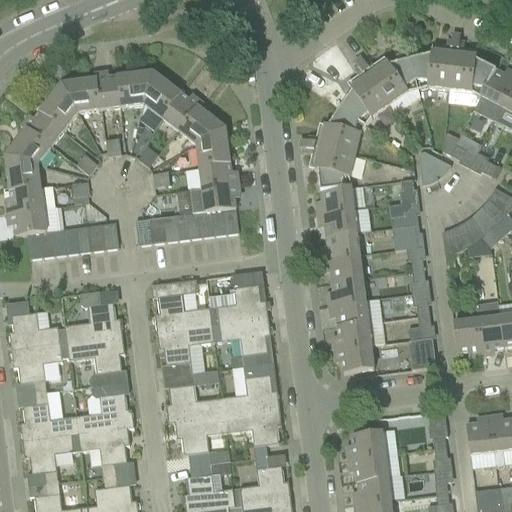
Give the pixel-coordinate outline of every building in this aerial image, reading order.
[(450,95),(456,38),(452,38),(451,44),(446,44),(445,57),(431,56),(431,59),(410,64),(417,91),(450,95)] [(480,101),(494,74),(476,64),(476,61),(462,59),(464,46),(459,45),(460,38),(456,38),(450,95),(472,97),(480,101)] [(390,110),(417,91),(410,64),(389,69),(387,67),(376,74),(369,64),(365,66),(361,61),(357,63),(390,110)] [(390,110),(357,63),(354,65),(358,71),(354,74),(361,85),(350,93),(352,95),(340,113),(363,129),(390,110)] [(480,101),(473,115),(494,126),(501,112),(511,90),(511,75),(509,74),(506,80),(494,74),(480,101)] [(122,112),(119,81),(106,83),(105,77),(95,78),(100,115),(122,112)] [(100,115),(95,78),(94,78),(95,84),(71,87),(63,92),(78,117),(100,115)] [(144,109),(152,80),(143,78),(119,81),(122,112),(144,109)] [(161,83),(152,80),(144,109),(161,122),(180,98),(161,83)] [(511,90),(501,112),(511,117),(511,90)] [(78,117),(63,92),(56,96),(40,116),(65,135),(78,117)] [(161,122),(179,136),(202,107),(194,101),(191,106),(180,98),(161,122)] [(203,108),(202,107),(179,136),(196,149),(222,135),(218,127),(199,113),(203,108)] [(355,160),(363,129),(340,113),(328,130),(325,130),(322,143),(309,140),(308,144),(301,143),(300,147),(355,160)] [(65,135),(40,116),(32,126),(27,122),(21,130),(51,153),(65,135)] [(51,153),(21,130),(21,131),(26,135),(11,153),(9,162),(38,170),(51,153)] [(227,142),(222,135),(196,149),(199,171),(230,167),(227,142)] [(450,160),(456,150),(457,147),(445,140),(442,156),(450,160)] [(106,146),(107,153),(120,152),(119,144),(106,146)] [(350,181),(355,160),(300,147),(299,151),(306,153),(305,157),(317,160),(314,174),(317,175),(320,196),(351,192),(350,181)] [(460,165),(465,155),(456,150),(450,160),(460,165)] [(121,159),(120,152),(107,153),(108,161),(121,159)] [(154,166),(158,160),(148,152),(143,158),(154,166)] [(427,168),(435,162),(425,157),(423,157),(422,157),(421,158),(420,159),(419,160),(419,161),(418,162),(420,173),(427,168)] [(154,166),(143,158),(139,164),(149,172),(154,166)] [(83,175),(91,165),(85,160),(77,170),(83,175)] [(40,191),(38,170),(9,162),(6,170),(10,195),(40,191)] [(433,176),(444,167),(435,162),(427,168),(433,176)] [(89,180),(97,169),(91,165),(83,175),(89,180)] [(491,181),(496,171),(486,166),(481,176),(491,181)] [(231,180),(230,167),(199,171),(202,194),(239,189),(237,180),(231,180)] [(448,175),(451,171),(444,167),(433,176),(439,184),(442,182),(445,178),(448,175)] [(433,176),(427,168),(420,173),(421,183),(433,176)] [(439,184),(433,176),(421,183),(422,191),(426,190),(434,187),(439,184)] [(168,177),(160,178),(162,191),(170,190),(168,177)] [(162,191),(160,178),(153,179),(154,192),(162,191)] [(413,195),(412,185),(401,186),(402,196),(413,195)] [(89,200),(87,187),(79,188),(81,201),(89,200)] [(81,201),(79,188),(72,189),(74,202),(81,201)] [(236,213),(234,199),(240,199),(239,189),(202,194),(190,195),(193,218),(199,218),(205,217),(211,217),(223,215),(236,213)] [(53,190),(40,191),(10,195),(11,208),(5,209),(6,218),(56,212),(53,190)] [(354,215),(351,192),(320,196),(322,209),(316,210),(317,219),(354,215)] [(508,218),(511,211),(511,202),(495,193),(489,203),(508,218)] [(413,195),(402,196),(400,197),(401,209),(419,207),(417,194),(413,195)] [(511,233),(511,223),(507,220),(508,218),(489,203),(481,213),(498,230),(494,233),(503,242),(511,233)] [(390,222),(416,219),(421,218),(419,207),(401,209),(389,211),(390,222)] [(88,225),(107,222),(89,208),(86,208),(88,225)] [(56,212),(43,214),(6,218),(8,228),(14,227),(15,241),(27,240),(39,238),(46,237),(52,236),(59,235),(56,212)] [(239,238),(236,213),(223,215),(226,240),(239,238)] [(498,230),(481,213),(473,221),(487,240),(482,244),(490,253),(503,242),(494,233),(498,230)] [(226,240),(223,215),(211,217),(214,241),(226,240)] [(357,237),(354,215),(317,219),(318,229),(324,228),(326,241),(357,237)] [(214,241),(211,217),(205,217),(199,218),(202,243),(214,241)] [(202,243),(199,218),(193,218),(187,219),(190,244),(202,243)] [(190,244),(187,219),(175,221),(178,246),(190,244)] [(418,230),(416,219),(390,222),(392,233),(418,230)] [(178,246),(175,221),(162,222),(165,247),(178,246)] [(487,240),(473,221),(463,228),(474,249),(482,244),(487,240)] [(165,247),(162,222),(149,224),(152,249),(165,247)] [(152,249),(149,224),(135,226),(138,251),(152,249)] [(115,228),(102,230),(105,255),(119,253),(115,228)] [(474,249),(463,228),(453,233),(460,256),(474,249)] [(105,255),(102,230),(88,232),(91,257),(105,255)] [(418,230),(392,233),(393,244),(395,256),(406,254),(424,252),(422,238),(419,239),(418,230)] [(91,257),(88,232),(76,233),(79,258),(91,257)] [(79,258),(76,233),(64,235),(67,260),(79,258)] [(460,256),(453,233),(442,237),(445,261),(460,256)] [(64,235),(59,235),(52,236),(55,261),(67,260),(64,235)] [(55,261),(52,236),(46,237),(39,238),(42,263),(55,261)] [(359,260),(357,237),(326,241),(327,254),(321,255),(323,265),(359,260)] [(42,263),(39,238),(27,240),(30,264),(42,263)] [(362,283),(359,260),(323,265),(324,274),(330,273),(332,286),(362,283)] [(424,275),(422,264),(410,266),(412,276),(424,275)] [(425,286),(424,275),(412,276),(413,287),(425,286)] [(261,306),(259,290),(257,277),(232,280),(233,294),(235,310),(210,313),(212,330),(268,323),(266,306),(261,306)] [(365,305),(362,283),(332,286),(333,300),(327,300),(328,310),(365,305)] [(185,316),(183,300),(195,298),(198,298),(196,285),(171,288),(172,301),(157,303),(159,319),(154,320),(157,337),(212,330),(210,313),(197,314),(185,316)] [(115,325),(113,308),(101,310),(99,298),(105,297),(105,296),(79,299),(80,310),(85,313),(88,313),(90,328),(64,331),(64,334),(65,334),(67,349),(122,342),(120,324),(115,325)] [(368,328),(365,305),(328,310),(329,319),(336,319),(337,332),(368,328)] [(429,320),(428,309),(417,311),(418,321),(429,320)] [(65,334),(64,334),(58,334),(58,332),(50,333),(39,334),(37,318),(30,319),(11,321),(12,326),(14,338),(9,338),(11,356),(67,349),(65,334)] [(419,332),(408,333),(409,346),(432,343),(431,331),(429,320),(418,321),(419,332)] [(511,320),(500,322),(504,352),(511,351),(511,320)] [(504,352),(500,322),(477,325),(482,361),(491,360),(490,354),(504,352)] [(268,323),(212,330),(214,347),(215,348),(221,347),(240,344),(242,361),(243,372),(256,371),(255,359),(267,358),(265,341),(270,341),(268,323)] [(482,361),(477,325),(453,328),(457,358),(471,356),(472,363),(482,361)] [(371,350),(368,328),(337,332),(339,345),(333,346),(334,355),(371,350)] [(193,378),(189,351),(202,349),(214,347),(214,341),(212,330),(157,337),(159,355),(164,354),(166,371),(174,370),(175,381),(193,379),(193,378)] [(124,359),(122,342),(67,349),(69,366),(94,363),(96,378),(94,379),(91,383),(92,391),(110,389),(108,378),(122,376),(119,360),(124,359)] [(434,355),(432,343),(408,346),(411,375),(436,372),(434,355)] [(58,367),(62,367),(62,363),(68,363),(69,366),(67,349),(11,356),(13,373),(18,373),(20,389),(33,388),(35,399),(47,397),(45,386),(43,369),(58,367)] [(374,374),(371,354),(371,350),(334,355),(335,365),(341,364),(343,378),(374,374)] [(257,382),(256,371),(243,372),(247,400),(235,402),(222,403),(224,421),(279,414),(277,396),(272,397),(270,380),(257,382)] [(196,406),(194,390),(219,386),(218,375),(206,376),(193,378),(193,379),(175,381),(177,392),(169,393),(171,409),(166,410),(168,428),(175,428),(175,427),(224,421),(222,403),(196,406)] [(111,400),(110,389),(92,391),(93,399),(97,403),(99,403),(101,418),(88,420),(76,422),(78,439),(127,433),(127,434),(134,433),(131,415),(127,415),(124,399),(111,400)] [(78,439),(76,422),(64,423),(51,425),(47,397),(35,399),(36,410),(23,412),(25,428),(20,429),(22,446),(78,439)] [(279,414),(224,421),(226,438),(251,435),(255,463),(267,461),(266,450),(279,448),(277,432),(281,431),(279,414)] [(511,454),(511,423),(499,425),(498,419),(489,420),(494,457),(495,472),(504,470),(502,456),(511,454)] [(494,457),(489,420),(479,421),(480,428),(466,429),(470,460),(494,457)] [(207,440),(226,438),(224,421),(175,427),(175,428),(177,444),(182,444),(184,460),(188,460),(190,471),(211,468),(231,466),(229,454),(209,457),(207,440)] [(127,468),(125,451),(130,450),(127,433),(78,439),(80,457),(89,455),(100,454),(102,470),(104,482),(115,480),(114,470),(127,468)] [(382,436),(377,437),(351,440),(353,454),(347,455),(348,464),(385,460),(382,436)] [(56,470),(55,460),(72,458),(80,457),(78,439),(22,446),(25,464),(29,463),(32,480),(45,478),(46,489),(58,488),(56,470)] [(446,452),(444,441),(432,443),(434,454),(446,452)] [(447,463),(446,452),(434,454),(435,464),(447,463)] [(388,482),(385,460),(348,464),(349,474),(355,473),(357,486),(388,482)] [(269,472),(267,461),(255,463),(258,491),(233,494),(235,511),(241,511),(241,510),(291,504),(288,487),(284,487),(281,471),(269,472)] [(189,499),(184,500),(185,511),(226,511),(229,511),(233,511),(235,511),(233,494),(223,495),(214,496),(212,480),(212,476),(211,469),(211,468),(190,471),(191,482),(187,483),(189,499)] [(132,507),(130,490),(116,492),(115,480),(104,482),(105,490),(107,510),(97,511),(89,511),(137,511),(136,506),(132,507)] [(390,505),(388,482),(357,486),(359,499),(352,500),(354,510),(390,505)] [(448,498),(446,487),(434,489),(436,499),(448,498)] [(61,511),(58,488),(46,489),(48,500),(34,502),(35,511),(61,511)] [(449,509),(448,498),(436,499),(437,510),(449,509)]
